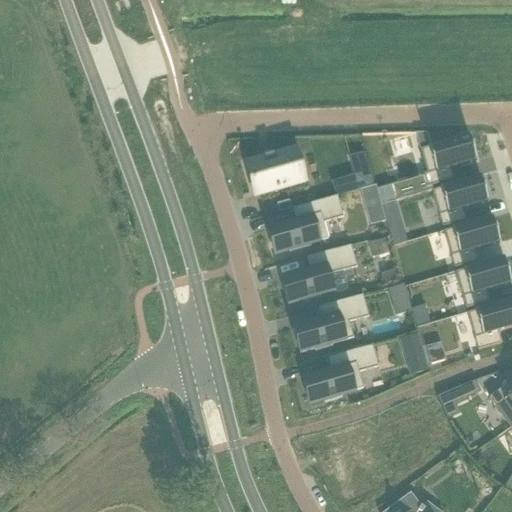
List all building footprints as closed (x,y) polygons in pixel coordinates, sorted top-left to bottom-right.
[(468,137),(420,151),(426,175),(423,176),(426,189),(453,181),(450,170),(475,163),(468,137)] [(295,150),(245,164),(254,197),(304,182),(295,150)] [(368,168),(352,173),(358,192),(373,187),(368,168)] [(461,184),(431,192),(442,229),(465,222),(462,211),(487,203),(480,178),(461,184)] [(375,187),(360,192),(363,203),(378,199),(375,187)] [(392,187),(377,191),(381,206),(397,202),(392,187)] [(275,229),(267,232),(274,257),(282,254),(288,253),(288,255),(307,250),(306,247),(314,245),(327,241),(326,237),(323,225),(343,220),(337,198),(292,211),(293,212),(296,223),(275,229)] [(289,202),(277,205),(279,214),(291,210),(289,202)] [(492,219),(443,233),(445,240),(454,270),(477,263),(473,252),(499,244),(492,219)] [(402,226),(388,229),(392,241),(405,238),(402,226)] [(384,240),(368,245),(372,259),(388,254),(384,240)] [(310,272),(281,281),(288,306),(302,302),(302,304),(320,299),(320,297),(327,294),(333,293),(332,290),(328,277),(355,269),(356,269),(350,247),(306,260),(310,272)] [(459,273),(455,274),(465,311),(488,304),(485,293),(511,285),(503,260),(459,273)] [(394,271),(381,275),(384,285),(397,281),(394,271)] [(404,286),(388,290),(391,299),(406,295),(405,292),(404,286)] [(308,326),(293,331),(296,343),(300,356),(313,352),(314,354),(332,349),(332,347),(332,346),(339,344),(353,340),(348,324),(368,319),(362,297),(318,310),(320,317),(321,321),(321,322),(308,326)] [(511,302),(470,314),(467,315),(477,352),(500,345),(497,334),(511,329),(511,302)] [(424,307),(411,311),(416,328),(429,324),(424,307)] [(416,336),(400,341),(402,349),(411,377),(427,372),(419,348),(416,336)] [(439,345),(426,349),(430,366),(444,362),(439,345)] [(311,378),(302,381),(308,401),(309,406),(310,406),(323,402),(324,404),(342,399),(341,397),(362,391),(358,375),(378,369),(372,348),(328,360),(331,373),(311,378)] [(473,383),(436,398),(446,420),(457,415),(454,406),(464,402),(463,400),(478,393),(473,383)] [(511,390),(508,385),(488,399),(510,429),(511,426),(511,390)] [(440,410),(430,415),(436,432),(447,428),(440,410)] [(360,460),(332,470),(341,495),(355,490),(355,492),(373,485),(372,483),(391,476),(382,453),(415,440),(406,417),(352,438),(360,460)] [(410,495),(386,511),(423,511),(425,511),(423,509),(421,508),(420,508),(410,495)]
